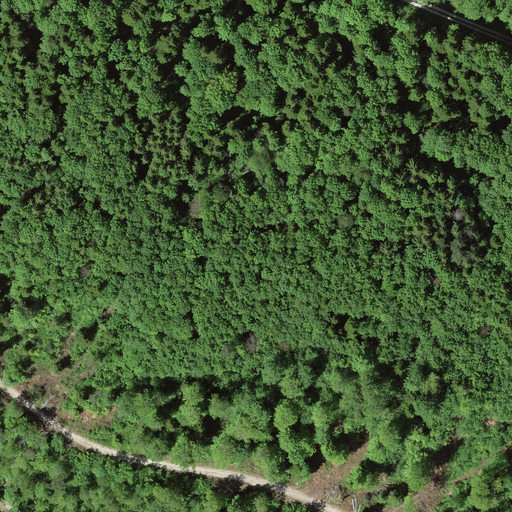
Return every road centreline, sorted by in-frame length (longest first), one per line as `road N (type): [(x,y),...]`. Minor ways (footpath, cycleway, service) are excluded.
road 1 (track): [(332,511),(259,480),(120,456),(76,439),(0,381)]
road 2 (track): [(295,0),(394,100),(494,220),(511,272)]
road 3 (track): [(511,436),(403,511)]
